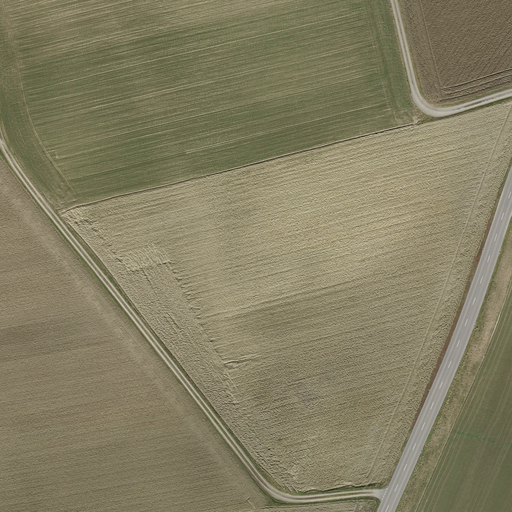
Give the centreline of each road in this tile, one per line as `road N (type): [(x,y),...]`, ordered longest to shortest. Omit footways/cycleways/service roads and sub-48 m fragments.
road 1 (track): [(0,131),(19,171),(259,478),(295,499),(396,489)]
road 2 (tertiary): [(386,511),(511,201)]
road 3 (track): [(511,93),(440,113),(429,109),(417,95),(393,0)]
